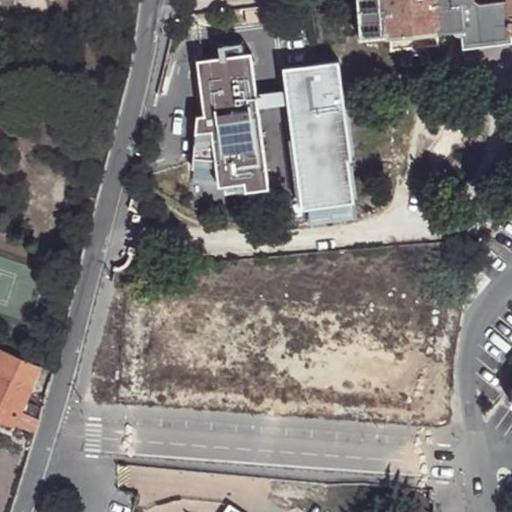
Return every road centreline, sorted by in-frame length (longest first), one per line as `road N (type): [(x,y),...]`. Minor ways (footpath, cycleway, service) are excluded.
road 1 (residential): [(49,430),(480,464)]
road 2 (residential): [(153,16),(49,430)]
road 3 (residential): [(511,268),(484,301),(472,347),(480,464)]
